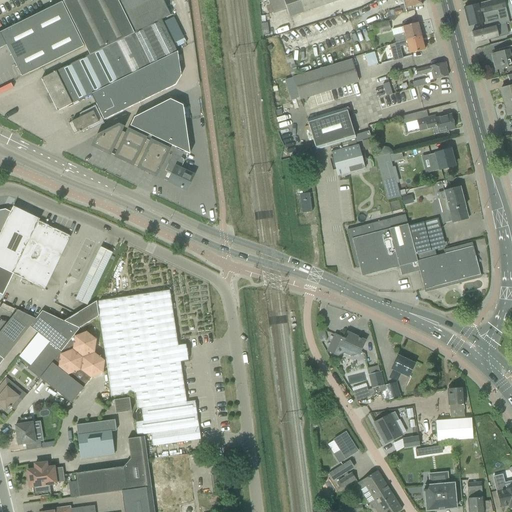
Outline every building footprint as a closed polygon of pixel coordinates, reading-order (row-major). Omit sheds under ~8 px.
[(89,55),(41,79),(57,111),(86,97),(91,94),(95,103),(104,120),(175,85),(181,76),(177,52),(161,20),(170,15),(162,0),(65,0),(63,1),(89,55)] [(283,0),(289,17),(338,0),(283,0)] [(399,9),(394,10),(396,18),(399,15),(414,11),(413,7),(422,5),(420,0),(402,0),(404,5),(399,7),(399,9)] [(503,0),(495,0),(463,8),(468,27),(483,23),(484,28),(502,24),(498,11),(505,9),(503,0)] [(62,2),(0,32),(22,77),(84,46),(62,2)] [(387,22),(372,26),(375,35),(389,31),(387,22)] [(402,27),(404,33),(393,36),(395,43),(421,37),(417,23),(402,27)] [(474,43),(498,38),(495,26),(471,32),(474,43)] [(421,37),(395,43),(389,46),(393,62),(403,59),(402,56),(400,47),(407,45),(409,54),(424,50),(421,37)] [(511,46),(507,48),(507,51),(491,55),(495,70),(511,66),(509,55),(511,54),(511,46)] [(292,78),(293,77),(298,76),(295,68),(290,55),(284,57),(292,78)] [(298,76),(293,77),(299,100),(357,83),(350,60),(298,76)] [(433,80),(448,76),(444,63),(416,70),(417,76),(431,72),(433,80)] [(511,74),(507,76),(510,87),(500,89),(504,102),(511,100),(511,74)] [(424,79),(411,82),(413,88),(425,85),(424,79)] [(392,95),(388,83),(382,85),(386,97),(392,95)] [(170,145),(184,116),(183,105),(170,99),(134,118),(130,126),(134,128),(147,134),(139,152),(144,155),(139,167),(138,167),(138,168),(156,176),(168,149),(167,149),(169,145),(170,145)] [(82,116),(68,124),(73,134),(79,131),(80,132),(81,132),(81,131),(88,127),(90,131),(104,124),(95,106),(81,113),(82,116)] [(346,109),(307,121),(316,150),(341,142),(354,138),(355,138),(356,142),(371,138),(368,131),(354,136),(346,109)] [(433,135),(439,133),(454,129),(450,115),(435,119),(435,116),(417,121),(415,113),(400,117),(402,125),(417,121),(419,131),(432,128),(433,135)] [(190,154),(184,116),(170,145),(189,154),(190,154)] [(115,156),(126,134),(121,131),(123,127),(118,125),(97,136),(92,146),(110,154),(115,156)] [(308,126),(304,127),(306,133),(308,141),(312,140),(308,126)] [(126,134),(115,156),(115,157),(133,165),(138,167),(139,167),(144,155),(139,152),(147,134),(134,128),(133,132),(128,130),(126,134)] [(331,151),(337,176),(365,168),(358,144),(331,151)] [(184,160),(181,158),(183,153),(175,149),(165,171),(167,172),(168,171),(172,173),(168,182),(174,185),(175,184),(181,186),(180,188),(182,189),(183,187),(186,189),(185,190),(186,191),(193,175),(180,169),(184,160)] [(428,155),(432,172),(454,166),(450,150),(428,155)] [(376,158),(387,200),(400,197),(396,184),(398,183),(394,167),(392,168),(389,156),(388,155),(376,158)] [(459,195),(461,194),(459,187),(440,192),(442,199),(438,199),(445,223),(451,222),(452,223),(468,219),(464,206),(462,207),(459,195)] [(302,214),(311,212),(312,212),(309,194),(309,193),(299,194),(299,195),(302,213),(302,214)] [(0,300),(13,274),(20,278),(44,289),(44,288),(52,270),(53,270),(59,256),(60,256),(60,255),(69,237),(69,236),(46,225),(38,222),(39,221),(38,221),(13,209),(13,208),(12,208),(10,212),(5,209),(0,210),(0,300)] [(415,255),(408,226),(405,215),(346,230),(346,231),(349,230),(359,267),(356,268),(366,266),(368,275),(399,267),(401,276),(419,271),(424,290),(425,290),(479,275),(479,276),(480,276),(472,243),(443,250),(444,254),(436,256),(434,250),(415,255)] [(434,250),(445,248),(440,228),(426,232),(423,222),(408,226),(415,255),(434,250)] [(100,248),(75,299),(87,305),(112,254),(100,248)] [(97,301),(96,302),(99,316),(112,397),(135,393),(138,409),(141,409),(143,421),(135,423),(137,436),(151,434),(153,446),(200,440),(195,401),(186,402),(180,362),(188,361),(185,344),(178,346),(169,290),(97,301)] [(99,316),(96,302),(74,315),(64,322),(78,328),(99,316)] [(17,310),(0,331),(0,356),(4,359),(30,327),(36,319),(17,310)] [(74,335),(79,329),(78,328),(64,322),(42,311),(36,319),(30,327),(48,342),(27,369),(39,379),(52,363),(61,352),(74,335)] [(324,331),(318,333),(320,342),(327,341),(324,331)] [(61,352),(52,363),(83,388),(91,378),(102,373),(104,361),(94,353),(96,340),(86,332),(75,336),(74,335),(61,352)] [(335,335),(327,351),(337,356),(338,356),(343,354),(350,357),(356,355),(357,353),(358,354),(364,341),(353,336),(353,335),(347,332),(344,338),(342,337),(342,338),(335,335)] [(389,378),(396,381),(400,372),(408,376),(414,364),(397,357),(392,369),(394,369),(389,378)] [(83,388),(52,363),(39,379),(71,404),(83,388)] [(385,391),(383,385),(380,372),(368,375),(373,394),(382,392),(385,391)] [(0,393),(1,395),(0,396),(0,407),(4,411),(5,410),(6,411),(8,408),(9,409),(11,407),(14,409),(26,395),(6,379),(0,386),(0,393)] [(385,391),(382,392),(385,400),(399,396),(395,383),(384,387),(384,385),(383,385),(385,391)] [(367,387),(353,392),(356,401),(369,396),(367,387)] [(437,441),(472,439),(471,419),(464,419),(462,388),(448,389),(450,420),(436,421),(437,441)] [(116,414),(131,411),(129,398),(114,400),(116,414)] [(21,424),(15,425),(17,437),(18,443),(18,445),(25,444),(26,451),(41,448),(53,446),(55,441),(40,444),(40,442),(43,441),(40,421),(32,423),(31,417),(20,419),(21,424)] [(395,418),(375,427),(386,449),(402,441),(395,428),(399,426),(395,418)] [(76,425),(81,459),(114,454),(111,432),(116,431),(115,420),(76,425)] [(340,451),(334,455),(339,463),(357,451),(345,432),(333,440),(340,451)] [(130,459),(147,457),(144,437),(127,439),(130,459)] [(418,437),(402,439),(404,449),(419,447),(418,437)] [(130,459),(123,467),(126,490),(151,487),(147,457),(130,459)] [(27,471),(28,481),(51,478),(51,481),(56,481),(54,469),(54,467),(48,468),(47,462),(33,463),(34,470),(27,471)] [(342,465),(328,474),(333,481),(347,472),(342,465)] [(51,481),(51,478),(28,481),(29,487),(32,487),(34,497),(51,495),(49,485),(56,484),(56,483),(64,482),(62,467),(54,469),(56,481),(51,481)] [(126,490),(123,467),(107,469),(111,493),(121,491),(126,490)] [(107,469),(92,471),(95,495),(111,493),(107,469)] [(95,495),(92,471),(75,473),(77,484),(79,497),(95,495)] [(374,500),(389,490),(377,471),(357,483),(361,489),(365,487),(374,500)] [(352,473),(338,481),(342,488),(356,480),(352,473)] [(433,485),(424,486),(426,511),(456,508),(454,484),(449,484),(448,478),(444,478),(444,474),(432,475),(433,485)] [(511,487),(505,489),(502,475),(493,477),(500,508),(508,506),(509,509),(511,508),(511,510),(511,509),(511,487)] [(481,482),(467,483),(469,511),(492,511),(489,501),(484,501),(484,504),(482,504),(481,482)] [(77,484),(69,485),(70,498),(79,497),(77,484)] [(126,490),(121,491),(124,511),(154,511),(151,487),(126,490)] [(389,490),(374,500),(369,503),(373,508),(377,506),(381,511),(398,511),(401,510),(389,490)]
